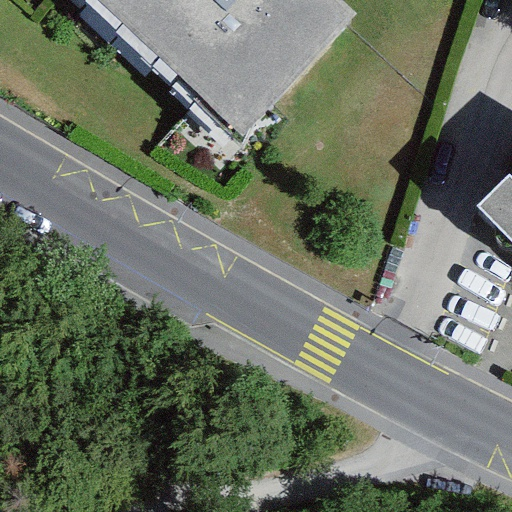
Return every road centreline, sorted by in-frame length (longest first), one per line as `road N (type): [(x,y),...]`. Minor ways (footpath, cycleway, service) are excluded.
road 1 (unclassified): [(511,435),(327,342),(0,151)]
road 2 (unknown): [(511,64),(487,106),(415,343)]
